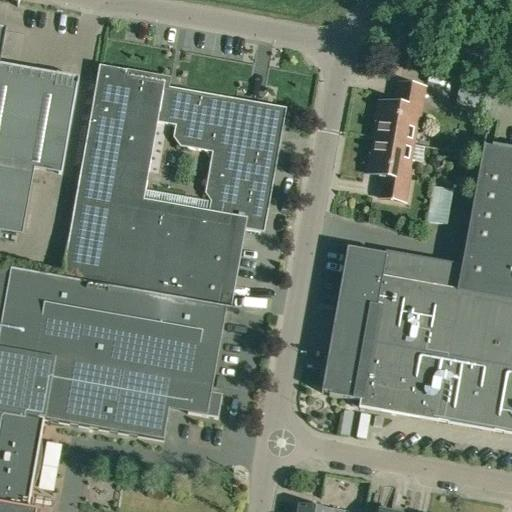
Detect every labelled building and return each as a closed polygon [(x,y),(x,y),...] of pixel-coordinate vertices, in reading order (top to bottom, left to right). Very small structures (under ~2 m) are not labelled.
[(78,82),(0,66),(0,65),(5,36),(0,35),(0,229),(19,233),(29,170),(62,176),(78,82)] [(261,234),(285,111),(169,90),(171,81),(100,68),(62,281),(226,310),(241,230),(261,234)] [(375,140),(410,146),(413,129),(418,130),(425,90),(399,86),(395,107),(379,104),(376,122),(378,122),(375,140)] [(410,146),(375,140),(372,157),(371,157),(367,176),(383,179),(379,200),(405,205),(412,164),(407,163),(410,146)] [(330,350),(323,396),(331,397),(330,399),(355,403),(354,409),(361,410),(361,411),(439,424),(511,435),(511,152),(484,148),(462,269),(368,252),(347,248),(338,304),(330,350)] [(454,228),(460,191),(441,188),(435,225),(454,228)] [(213,395),(226,310),(62,281),(0,270),(0,511),(31,511),(32,511),(27,510),(43,421),(164,442),(169,411),(218,420),(223,397),(213,395)] [(375,442),(380,418),(369,415),(364,440),(375,442)]
